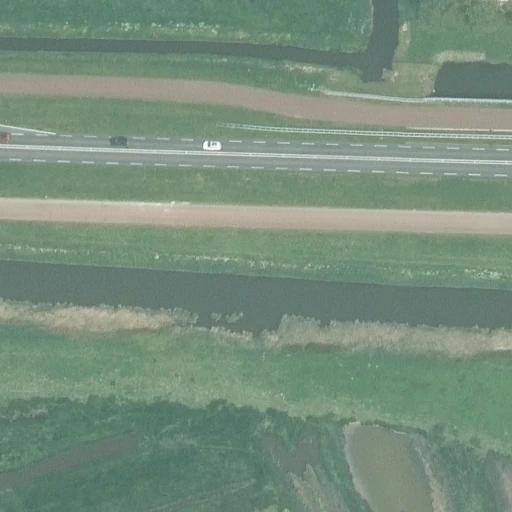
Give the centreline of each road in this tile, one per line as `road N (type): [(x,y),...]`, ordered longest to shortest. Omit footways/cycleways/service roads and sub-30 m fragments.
road 1 (unclassified): [(0,85),(130,89),(334,113),(511,117)]
road 2 (unclassified): [(0,209),(511,226)]
road 3 (primary): [(0,147),(511,160)]
